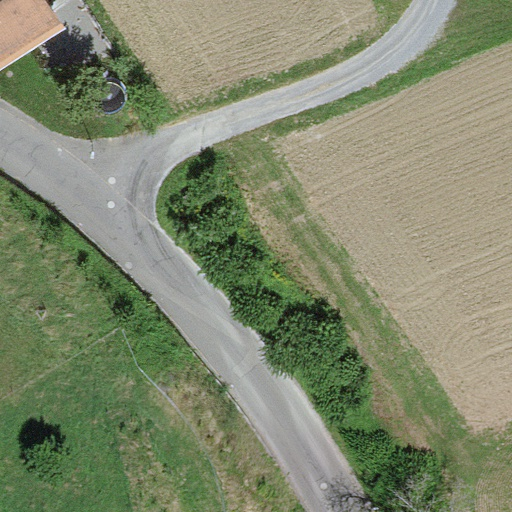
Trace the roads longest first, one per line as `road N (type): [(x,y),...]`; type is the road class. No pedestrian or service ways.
road 1 (residential): [(440,0),(404,46),(152,148),(96,197)]
road 2 (residential): [(344,511),(302,428),(96,197)]
